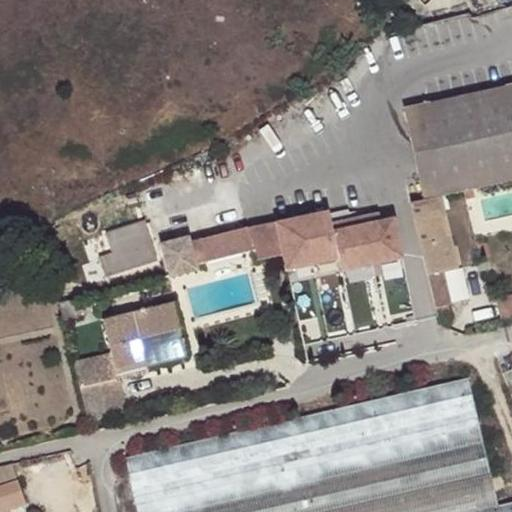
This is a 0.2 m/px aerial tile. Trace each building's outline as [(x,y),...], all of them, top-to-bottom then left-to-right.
[(424,199),(441,196),(463,190),(511,179),(511,86),(404,112),(424,199)] [(424,199),(410,203),(435,308),(449,305),(441,272),(457,268),(441,196),(424,199)] [(347,209),(236,232),(242,253),(255,250),(257,261),(283,256),(287,271),(339,260),(342,272),(402,259),(393,212),(350,221),(347,209)] [(103,273),(156,260),(146,219),(106,229),(111,250),(98,253),(103,273)] [(242,253),(236,232),(204,240),(210,262),(242,253)] [(210,262),(204,240),(190,244),(188,237),(160,245),(170,280),(198,272),(196,266),(210,262)] [(511,292),(498,296),(503,320),(511,318),(511,292)] [(61,305),(65,321),(80,319),(75,300),(61,305)] [(175,304),(102,321),(115,373),(188,356),(175,304)] [(511,511),(511,501),(499,504),(470,379),(126,457),(138,511),(511,511)] [(26,505),(10,464),(0,466),(0,506),(7,505),(9,511),(26,505)]
